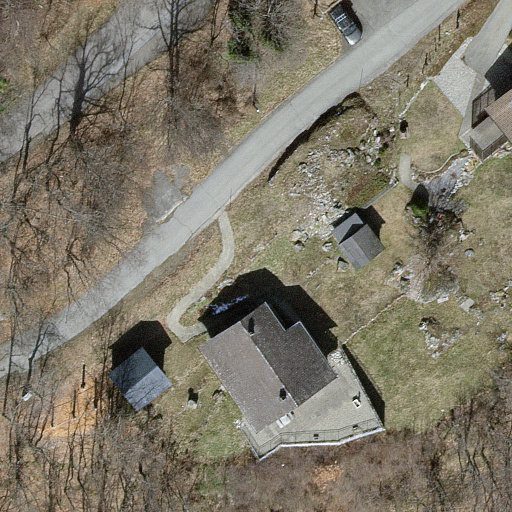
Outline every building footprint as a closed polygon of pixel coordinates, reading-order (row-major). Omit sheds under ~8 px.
[(335,0),(318,0),(325,8),(335,0)] [(511,92),(491,108),(511,135),(511,92)] [(356,217),(335,232),(359,263),(379,247),(356,217)] [(264,308),(205,347),(256,425),(332,375),(301,327),(284,338),(264,308)] [(142,351),(113,374),(139,405),(167,383),(142,351)]
